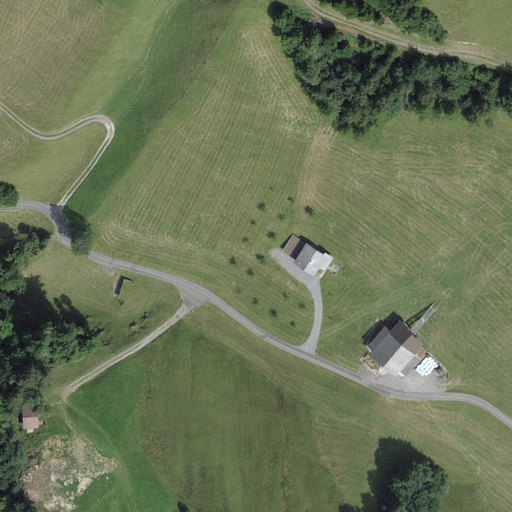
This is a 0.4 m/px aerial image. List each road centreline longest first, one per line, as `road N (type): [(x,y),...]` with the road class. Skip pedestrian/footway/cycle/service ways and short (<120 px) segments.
road 1 (unclassified): [(511,424),(471,398),(392,394),(258,332),(196,288),(92,256),(43,207),(0,206)]
road 2 (track): [(53,214),(115,137),(114,128),(102,119),(49,140),(0,111)]
road 3 (track): [(307,0),(335,20),(511,67)]
road 4 (track): [(196,288),(181,313),(50,401)]
